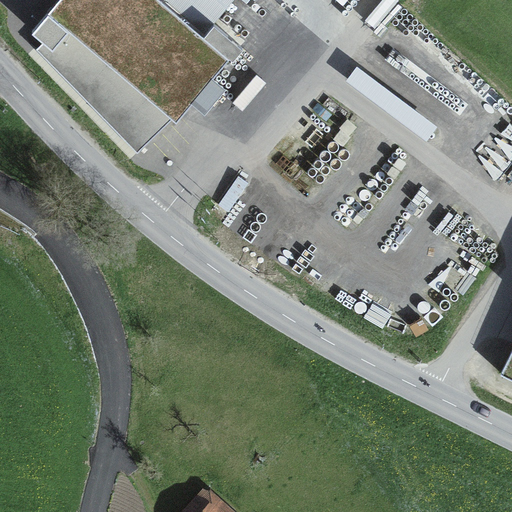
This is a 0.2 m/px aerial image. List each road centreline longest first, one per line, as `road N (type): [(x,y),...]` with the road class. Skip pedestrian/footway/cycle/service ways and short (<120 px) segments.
road 1 (secondary): [(511,431),(219,272),(56,132),(0,72)]
road 2 (track): [(0,189),(57,235),(105,325),(117,395),(95,511)]
